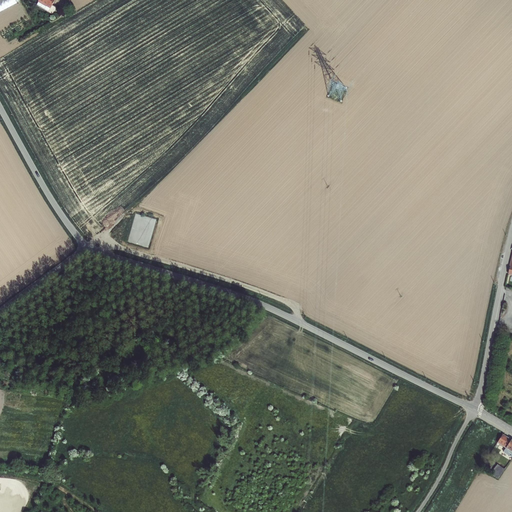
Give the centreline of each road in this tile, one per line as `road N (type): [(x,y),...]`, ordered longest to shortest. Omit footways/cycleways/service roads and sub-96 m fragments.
road 1 (tertiary): [(473,408),(262,304),(87,247)]
road 2 (track): [(298,29),(87,247)]
road 3 (track): [(100,235),(287,302),(299,322)]
road 4 (residential): [(511,231),(473,408)]
road 5 (tertiary): [(87,247),(0,107)]
